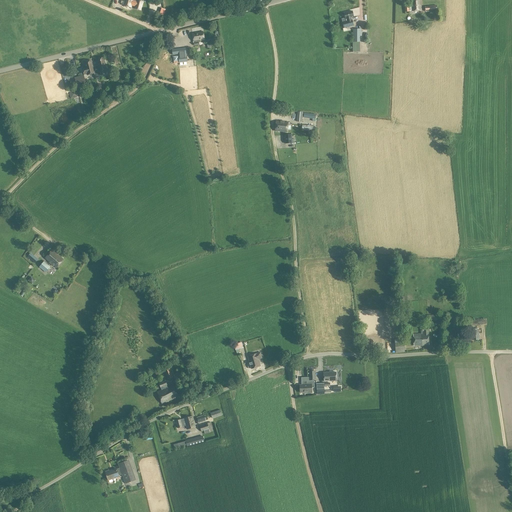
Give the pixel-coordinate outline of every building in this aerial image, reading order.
[(123,6),(131,8),(132,6),(135,7),(134,9),(141,11),(143,2),(139,0),(138,0),(121,0),(120,4),(123,5),(123,6)] [(421,6),(420,6),(419,0),(418,0),(412,1),(412,5),(405,6),(405,12),(412,11),(421,10),(421,6)] [(352,11),(344,14),(345,18),(342,19),(344,28),(354,26),(352,20),(351,18),(354,17),(352,11)] [(353,29),(353,42),(360,43),(360,36),(361,36),(362,30),(353,29)] [(200,42),(200,41),(204,40),(203,32),(192,34),(194,46),(199,45),(198,43),(200,42)] [(184,49),(172,51),(173,55),(178,55),(179,57),(178,57),(178,56),(173,57),(174,64),(187,62),(187,56),(185,56),(184,54),(185,54),(184,49)] [(93,67),(94,74),(95,77),(101,75),(100,72),(107,71),(104,58),(97,60),(98,66),(93,67)] [(87,74),(88,75),(94,74),(93,67),(91,61),(84,63),(86,68),(82,69),(84,75),(87,74)] [(75,79),(77,86),(86,83),(84,76),(75,79)] [(304,113),(303,118),(313,119),(312,121),(315,122),(316,115),(304,113)] [(275,131),(287,132),(288,123),(276,122),(275,131)] [(292,143),(292,135),(284,136),(285,144),(292,143)] [(63,260),(52,251),(45,258),(57,268),(63,260)] [(27,257),(35,264),(38,260),(31,253),(27,257)] [(44,262),(39,267),(46,273),(51,267),(44,262)] [(422,329),(423,331),(421,331),(421,334),(414,334),(414,346),(429,345),(428,331),(430,331),(430,328),(422,329)] [(404,341),(395,342),(396,353),(405,352),(404,341)] [(260,353),(248,357),(252,369),(260,367),(258,359),(262,358),(260,353)] [(168,380),(173,378),(170,369),(164,371),(168,380)] [(336,381),(336,372),(323,373),(324,381),(336,381)] [(300,386),(300,393),(305,393),(305,394),(312,394),(312,388),(315,388),(314,381),(309,381),(309,378),(301,378),(302,385),(300,386)] [(161,388),(162,390),(157,393),(162,404),(178,397),(174,385),(168,388),(166,381),(159,384),(160,388),(161,388)] [(211,413),(212,419),(222,416),(220,410),(211,413)] [(197,418),(199,423),(206,421),(204,415),(197,418)] [(183,427),(186,426),(187,429),(195,427),(192,417),(181,420),(176,421),(178,428),(183,427)] [(200,426),(202,432),(209,430),(209,429),(213,428),(211,423),(207,424),(207,423),(200,426)] [(187,445),(187,447),(204,442),(203,436),(185,441),(186,441),(187,445)] [(143,453),(154,451),(152,444),(142,446),(143,453)] [(135,480),(128,460),(118,464),(120,468),(122,475),(125,484),(135,480)] [(116,469),(109,471),(109,470),(105,472),(108,480),(119,477),(119,476),(122,475),(120,468),(116,469)]
